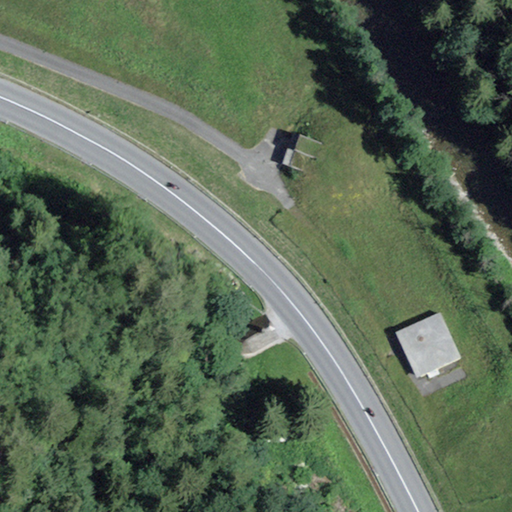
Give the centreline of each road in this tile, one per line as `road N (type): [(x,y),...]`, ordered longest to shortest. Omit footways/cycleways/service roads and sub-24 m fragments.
road 1 (secondary): [(0,100),(123,161),(211,224),(287,294),(389,449),(419,511)]
road 2 (track): [(377,312),(262,169),(176,110),(0,37)]
